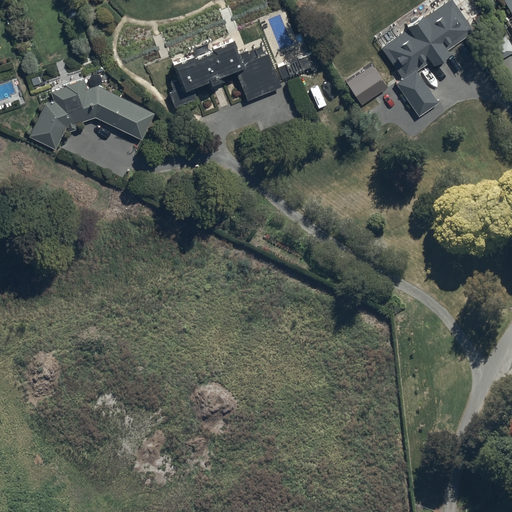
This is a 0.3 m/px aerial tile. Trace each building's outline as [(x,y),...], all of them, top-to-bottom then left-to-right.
[(417,115),(437,102),(416,70),(430,61),(432,65),(448,54),(446,50),(468,35),(461,24),(466,20),(451,0),(447,0),(422,17),(421,15),(406,25),(408,28),(379,47),(401,78),(395,82),(417,115)] [(511,0),(503,0),(511,16),(511,0)] [(511,51),(511,47),(504,34),(490,43),(500,59),(511,51)] [(233,68),(246,100),(280,86),(266,52),(250,59),(246,49),(238,52),(233,39),(223,43),(224,45),(220,46),(219,45),(210,49),(211,50),(209,51),(209,52),(204,54),(203,52),(199,54),(200,56),(196,58),(195,54),(183,59),(184,60),(180,62),(179,60),(171,63),(177,79),(169,82),(172,90),(167,92),(173,107),(196,97),(191,86),(207,80),(208,84),(216,80),(215,76),(233,68)] [(386,87),(371,64),(344,81),(359,104),(386,87)] [(60,135),(78,127),(76,123),(94,117),(140,139),(154,113),(96,84),(86,88),(83,79),(50,91),(53,102),(45,102),(28,136),(54,148),(60,135)]
